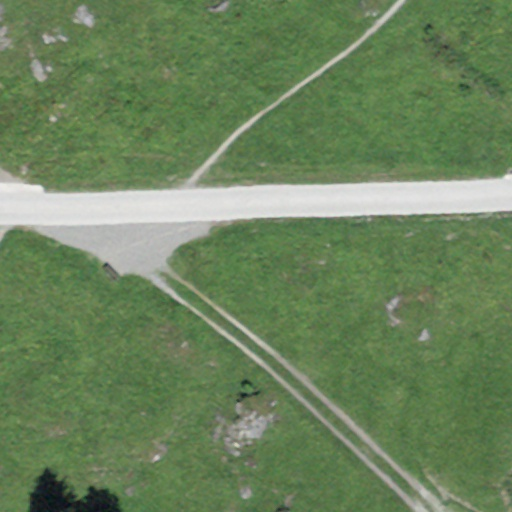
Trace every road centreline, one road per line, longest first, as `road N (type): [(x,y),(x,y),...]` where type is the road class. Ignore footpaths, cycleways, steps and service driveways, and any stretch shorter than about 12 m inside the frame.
road 1 (unclassified): [(511,192),(0,210)]
road 2 (track): [(435,511),(274,359),(155,271),(163,205)]
